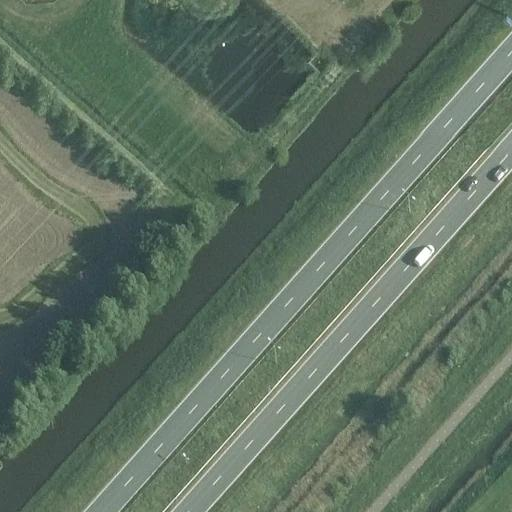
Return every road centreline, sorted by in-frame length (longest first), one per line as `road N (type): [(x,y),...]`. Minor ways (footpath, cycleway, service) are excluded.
road 1 (trunk): [(511,50),(99,511)]
road 2 (trunk): [(186,511),(511,148)]
road 3 (track): [(0,137),(38,184),(85,205),(95,242),(0,314)]
